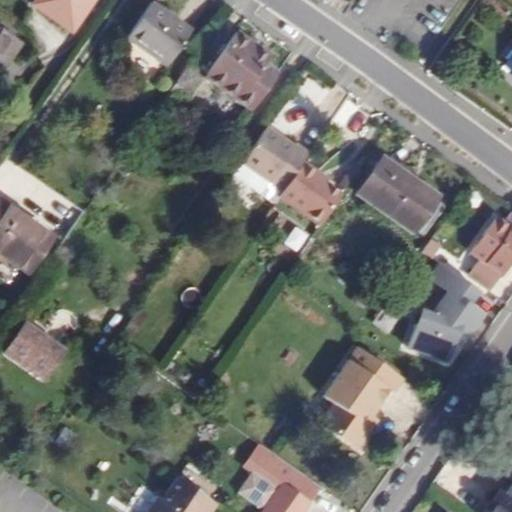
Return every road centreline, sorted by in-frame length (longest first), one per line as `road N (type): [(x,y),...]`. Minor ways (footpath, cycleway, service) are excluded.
road 1 (residential): [(280,0),(511,167)]
road 2 (residential): [(387,511),(511,333)]
